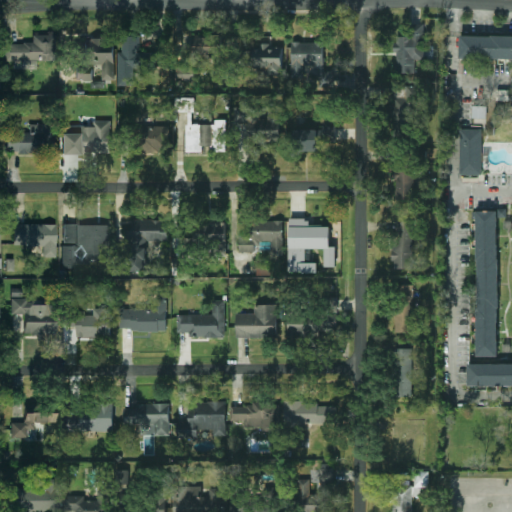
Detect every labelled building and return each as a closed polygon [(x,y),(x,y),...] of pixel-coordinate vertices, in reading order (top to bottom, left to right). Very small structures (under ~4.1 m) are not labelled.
[(415,73),(414,60),(425,59),(424,24),(410,24),(410,36),(395,37),(395,73),(415,73)] [(5,44),(5,62),(23,62),(23,70),(34,69),(34,61),(53,61),(53,35),(32,35),(33,44),(5,44)] [(139,36),(120,36),(121,85),(138,85),(138,69),(154,68),(154,52),(140,53),(139,36)] [(223,36),(194,36),(194,58),(223,58),(223,36)] [(114,80),(115,39),(85,39),(84,64),(77,64),(77,80),(93,81),(93,64),(102,65),(102,80),(114,80)] [(292,42),(292,77),(303,78),(303,66),(324,67),(324,42),(292,42)] [(282,47),(269,47),(241,47),(241,73),(279,73),(278,65),(282,65),(282,47)] [(392,87),(394,136),(408,135),(407,123),(418,123),(417,86),(392,87)] [(186,151),(226,152),(227,120),(215,120),(215,125),(193,124),(194,98),(175,98),(175,112),(187,112),(186,151)] [(247,142),(280,142),(280,107),(267,107),(267,119),(259,119),(259,107),(235,107),(235,122),(247,122),(247,142)] [(111,121),(94,120),(94,127),(62,127),(61,154),(110,154),(111,121)] [(7,154),(54,154),(53,125),(29,125),(30,132),(6,132),(7,154)] [(337,142),(336,125),(323,126),(323,129),(300,130),(301,152),(318,151),(318,142),(337,142)] [(168,126),(137,126),(137,152),(169,151),(168,126)] [(482,129),(460,129),(460,175),(482,175),(482,129)] [(414,200),(415,168),(395,167),(395,199),(414,200)] [(477,357),(498,356),(498,211),(477,211),(477,357)] [(289,272),(318,272),(318,263),(306,263),(306,248),(325,249),(325,267),(336,267),(336,247),(330,247),(330,226),(308,226),(308,218),(290,218),(289,272)] [(168,241),(169,220),(132,220),(132,230),(128,230),(128,272),(146,272),(146,241),(168,241)] [(239,252),(255,252),(255,242),(272,242),(271,256),(283,256),(284,220),(251,220),(251,237),(240,237),(239,252)] [(413,269),(414,221),(393,220),(392,268),(413,269)] [(226,223),(205,224),(206,231),(194,231),(194,238),(183,238),(183,253),(227,252),(226,223)] [(111,225),(62,224),(61,264),(110,265),(111,225)] [(13,246),(43,247),(42,258),(55,258),(55,225),(14,225),(13,246)] [(395,332),(413,333),(414,285),(396,285),(395,332)] [(166,331),(167,298),(156,297),(156,309),(122,309),(121,330),(166,331)] [(56,335),(55,312),(34,312),(34,300),(11,301),(12,315),(24,315),(25,336),(56,335)] [(178,333),(189,332),(189,338),(225,337),(224,300),(213,300),(213,314),(178,315),(178,333)] [(236,314),(237,338),(278,337),(277,304),(255,305),(255,313),(236,314)] [(337,316),(289,313),(288,332),(336,334),(337,316)] [(412,348),(395,349),(396,397),(413,397),(412,348)] [(468,386),(511,385),(511,363),(468,364),(468,386)] [(284,402),(284,425),(336,424),(335,406),(317,406),(317,401),(284,402)] [(177,421),(177,438),(198,438),(198,430),(214,430),(214,436),(226,436),(226,402),(197,402),(197,408),(189,408),(189,421),(177,421)] [(113,403),(99,403),(99,407),(82,407),(83,416),(70,416),(71,432),(113,431),(113,403)] [(170,403),(134,404),(135,408),(124,409),(124,424),(146,424),(147,435),(170,435),(170,403)] [(232,421),(244,421),(244,428),(261,428),(261,432),(279,432),(279,404),(232,404),(232,421)] [(56,413),(25,414),(25,423),(12,423),(12,441),(27,441),(27,430),(35,430),(35,425),(45,425),(45,433),(56,433),(56,413)] [(334,485),(333,467),(319,468),(320,485),(334,485)] [(129,470),(116,470),(116,487),(128,488),(129,470)] [(430,487),(429,471),(414,471),(414,495),(419,495),(419,488),(430,487)] [(14,489),(14,511),(55,511),(55,479),(41,480),(41,489),(14,489)] [(310,479),(300,480),(300,511),(331,511),(331,494),(310,495),(310,479)] [(174,511),(222,511),(222,489),(209,489),(209,496),(201,497),(201,486),(174,487),(174,511)] [(412,511),(412,486),(392,486),(392,511),(412,511)] [(273,511),(274,488),(264,488),(264,498),(242,498),(242,496),(231,496),(231,511),(273,511)] [(63,496),(63,511),(76,511),(75,511),(106,511),(106,492),(98,492),(98,500),(85,501),(85,496),(63,496)] [(152,511),(165,511),(166,494),(153,495),(152,511)]
